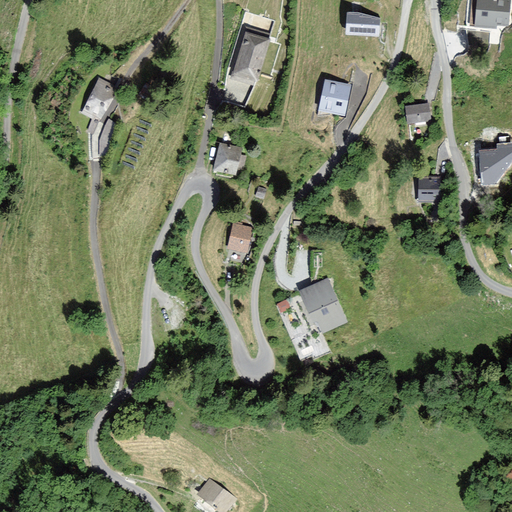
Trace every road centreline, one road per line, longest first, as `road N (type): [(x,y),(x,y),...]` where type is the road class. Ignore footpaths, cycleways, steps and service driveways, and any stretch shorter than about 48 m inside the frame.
road 1 (unclassified): [(407,0),(379,96),(276,230),(260,264),(254,308),(261,365),(246,365),(198,263),(206,187),(189,188),(160,240),(141,372),(100,418),(94,440),(101,466),(159,511)]
road 2 (unclassified): [(511,293),(486,280),(466,247),(436,0)]
